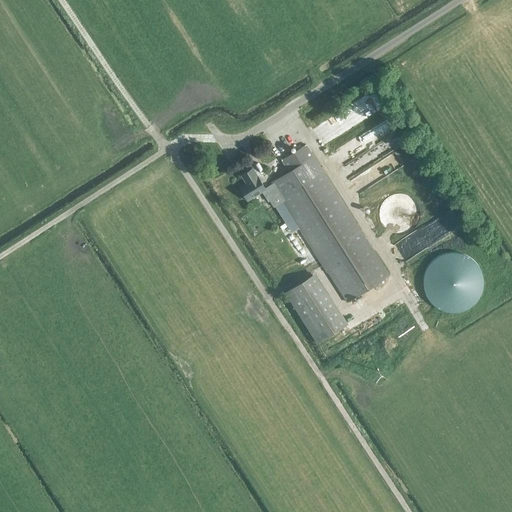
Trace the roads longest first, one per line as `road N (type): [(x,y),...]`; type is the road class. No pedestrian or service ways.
road 1 (track): [(407,511),(210,207),(61,0)]
road 2 (unclassified): [(234,141),(462,0)]
